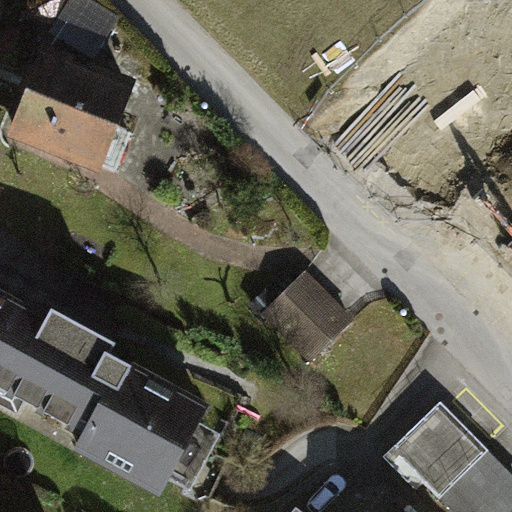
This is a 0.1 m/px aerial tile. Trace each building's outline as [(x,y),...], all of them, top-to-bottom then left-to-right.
[(70,0),(59,40),(109,54),(122,5),(102,0),(70,0)] [(121,90),(43,58),(12,134),(90,166),(121,90)] [(262,317),(308,366),(350,327),(305,278),(262,317)] [(204,406),(0,301),(0,407),(160,490),(204,406)] [(395,454),(453,511),(510,511),(511,510),(511,486),(437,413),(395,454)]
